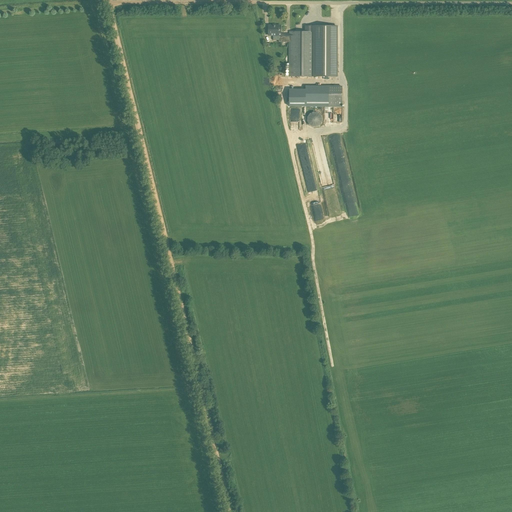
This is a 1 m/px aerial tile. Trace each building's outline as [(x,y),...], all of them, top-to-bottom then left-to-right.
[(290,35),(281,35),(281,26),(268,26),(268,35),(273,35),(273,40),(279,40),(279,42),(290,42),(290,76),(336,76),(336,26),(305,26),(305,32),(290,32),(290,35)] [(342,87),(328,86),(306,86),(306,106),(328,106),(342,106),(342,87)] [(311,135),(313,146),(325,144),(323,135),(317,136),(316,134),(311,135)] [(330,218),(337,217),(335,206),(333,206),(333,204),(335,203),(334,196),(336,196),(335,190),(326,191),(330,218)] [(315,211),(319,211),(319,217),(315,217),(316,224),(324,223),(323,205),(317,206),(317,208),(314,209),(315,211)]
